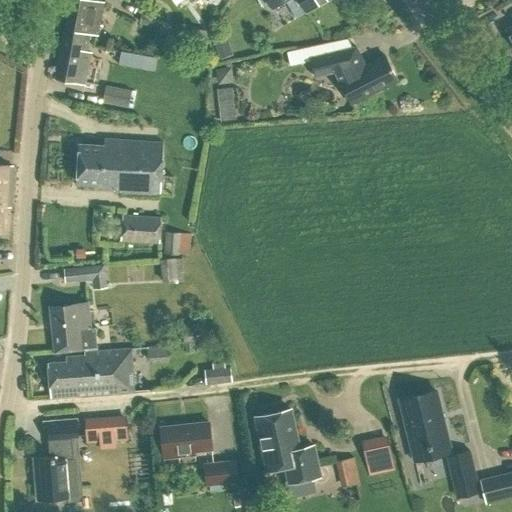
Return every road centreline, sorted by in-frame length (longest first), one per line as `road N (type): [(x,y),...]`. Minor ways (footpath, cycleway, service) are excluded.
road 1 (track): [(6,408),(511,352)]
road 2 (residential): [(40,54),(6,408)]
road 3 (unclassified): [(511,127),(415,0)]
